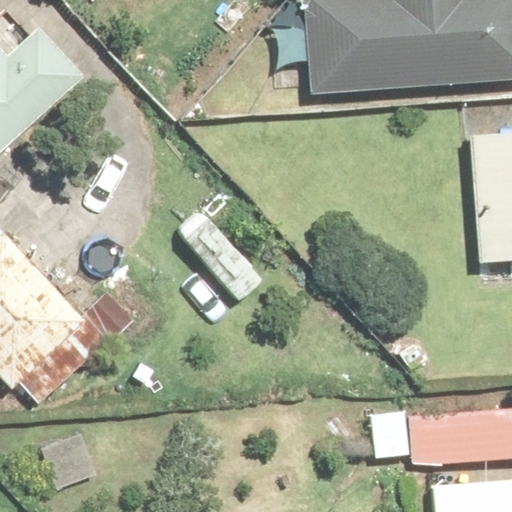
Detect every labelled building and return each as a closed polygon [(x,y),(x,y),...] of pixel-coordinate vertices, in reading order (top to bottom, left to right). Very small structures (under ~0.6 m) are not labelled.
[(511,0),(359,0),(307,4),(308,26),(279,28),(284,101),(511,86),(511,0)] [(0,155),(77,84),(33,37),(4,64),(0,58),(0,155)] [(511,265),(511,139),(472,141),(479,267),(511,265)] [(0,239),(0,383),(9,393),(15,387),(36,409),(101,349),(0,239)] [(511,464),(511,412),(371,418),(373,470),(511,464)] [(511,511),(511,484),(433,490),(433,511),(511,511)]
